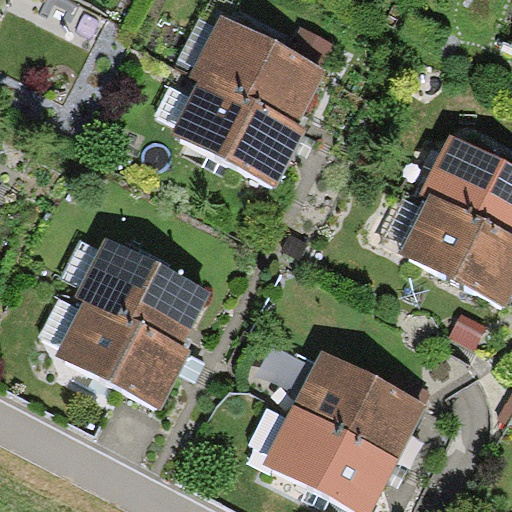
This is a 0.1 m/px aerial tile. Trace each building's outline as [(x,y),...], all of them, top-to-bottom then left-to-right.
[(412,19),(405,34),(438,50),(445,35),(412,19)] [(328,73),(222,20),(192,80),(200,83),(173,137),(280,190),(302,146),(308,134),(300,129),(304,121),(328,73)] [(511,168),(457,139),(427,193),(438,200),(407,256),(505,309),(511,297),(511,168)] [(210,295),(106,242),(77,298),(88,304),(58,362),(161,415),(186,366),(191,357),(181,352),(186,343),(210,295)] [(431,410),(322,354),(261,472),(340,511),(378,511),(397,476),(406,458),(431,410)]
